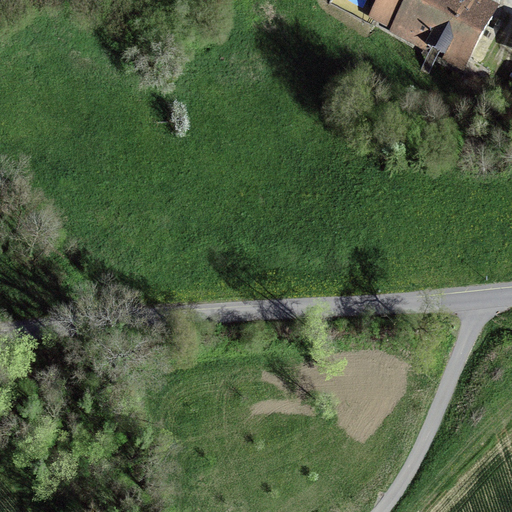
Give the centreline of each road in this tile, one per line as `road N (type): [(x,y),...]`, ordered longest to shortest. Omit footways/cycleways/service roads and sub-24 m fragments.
road 1 (unclassified): [(0,333),(472,300)]
road 2 (residential): [(380,511),(412,468),(469,331),(472,300)]
